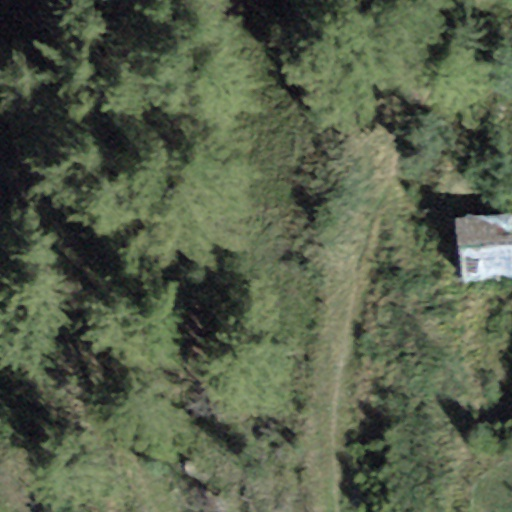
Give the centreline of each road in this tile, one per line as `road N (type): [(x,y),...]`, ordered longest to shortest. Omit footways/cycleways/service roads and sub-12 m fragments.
road 1 (track): [(32,0),(2,141),(176,511)]
road 2 (track): [(352,511),(331,402),(366,243),(434,128),(511,43)]
